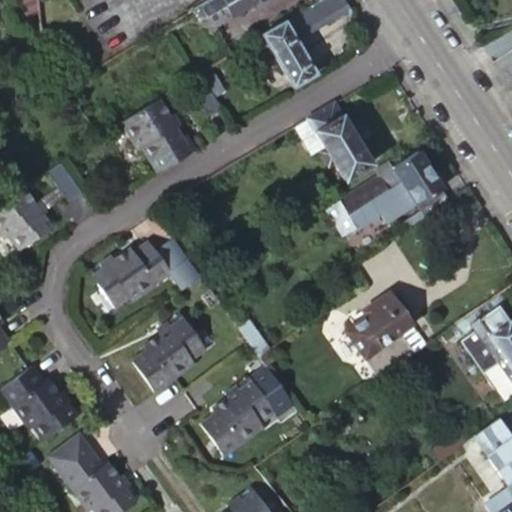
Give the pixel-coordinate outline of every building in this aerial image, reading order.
[(215,33),(263,5),(259,0),(215,0),(200,9),(215,33)] [(342,0),(321,0),(284,23),(291,35),(316,20),(313,16),(319,13),(324,22),(347,8),(342,0)] [(291,35),(294,40),(324,22),(319,13),(313,16),(316,20),(291,35)] [(291,35),(284,23),(259,38),(291,87),(315,73),(294,40),(291,35)] [(511,90),(511,50),(493,64),(511,91),(511,90)] [(202,118),(216,109),(197,78),(183,87),(202,118)] [(168,122),(155,101),(139,110),(119,123),(117,124),(132,150),(137,147),(155,176),(193,152),(176,124),(171,128),(168,122)] [(371,165),(334,104),(306,120),(326,151),(320,155),(327,168),(334,164),(344,182),(371,165)] [(173,119),(168,122),(171,128),(176,124),(173,119)] [(311,160),(320,155),(326,151),(306,120),(295,127),(292,129),(311,160)] [(423,216),(448,199),(417,153),(392,168),(401,182),(414,202),(423,216)] [(83,194),(61,162),(53,168),(46,172),(68,203),(83,194)] [(401,182),(392,168),(390,164),(374,173),(378,177),(386,190),(401,182)] [(348,214),(372,200),(386,190),(378,177),(339,201),(348,214)] [(386,190),(372,200),(381,215),(385,221),(414,202),(401,182),(386,190)] [(34,205),(23,188),(20,190),(1,204),(0,204),(0,234),(3,238),(8,236),(18,249),(54,224),(44,209),(40,211),(34,205)] [(348,214),(339,201),(324,210),(339,234),(354,226),(356,230),(381,215),(372,200),(348,214)] [(40,202),(34,205),(40,211),(44,209),(40,202)] [(128,250),(112,260),(104,266),(101,262),(86,273),(112,309),(128,298),(131,302),(169,275),(147,243),(131,254),(128,250)] [(173,245),(161,253),(177,278),(190,269),(173,245)] [(109,256),(101,262),(104,266),(112,260),(109,256)] [(364,357),(409,323),(386,291),(365,307),(369,311),(343,330),(364,357)] [(500,415),(511,406),(511,322),(508,324),(500,311),(507,306),(499,294),(429,343),(433,347),(440,342),(443,346),(461,333),(463,334),(472,329),(511,386),(511,389),(505,396),(508,401),(496,410),(500,415)] [(0,346),(9,340),(0,328),(0,322),(2,321),(0,318),(0,346)] [(251,352),(256,357),(262,353),(266,350),(246,321),(235,329),(251,352)] [(379,377),(425,345),(409,323),(364,357),(379,377)] [(210,361),(184,324),(169,335),(172,340),(164,345),(148,355),(151,360),(136,372),(163,409),(177,398),(170,389),(210,361)] [(172,340),(169,335),(162,340),(164,345),(172,340)] [(269,363),(262,353),(256,357),(258,360),(263,368),(269,363)] [(42,443),(79,417),(68,402),(63,405),(58,398),(46,381),(43,384),(33,370),(0,393),(0,395),(26,431),(31,428),(42,443)] [(265,370),(255,377),(263,388),(273,381),(265,370)] [(246,379),(231,390),(235,394),(227,400),(211,411),(213,416),(199,427),(223,459),(262,431),(259,426),(272,417),(246,379)] [(224,396),(227,400),(235,394),(231,390),(224,396)] [(63,405),(68,402),(63,395),(58,398),(63,405)] [(511,441),(510,437),(506,438),(493,420),(473,434),(509,490),(496,498),(502,507),(511,499),(511,441)] [(418,473),(463,441),(457,433),(412,465),(418,473)] [(101,467),(91,453),(78,435),(45,458),(85,511),(90,511),(92,511),(91,511),(118,511),(137,498),(127,484),(122,487),(118,480),(106,464),(101,467)] [(26,494),(37,487),(30,477),(26,480),(19,485),(26,494)] [(122,477),(118,480),(122,487),(127,484),(122,477)] [(267,511),(249,487),(234,498),(237,502),(230,508),(223,511),(267,511)] [(227,504),(230,508),(237,502),(234,498),(227,504)] [(511,511),(511,499),(502,507),(499,509),(495,511),(511,511)]
